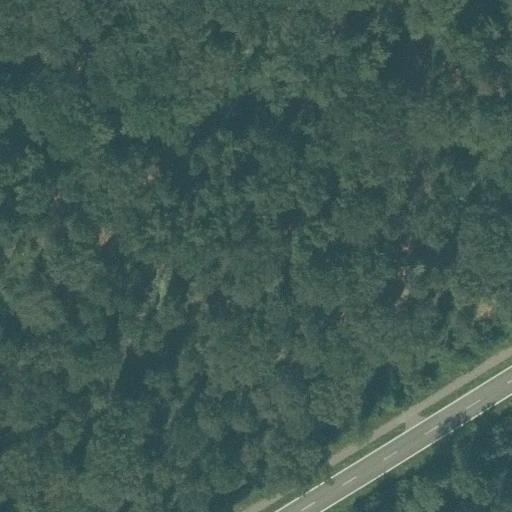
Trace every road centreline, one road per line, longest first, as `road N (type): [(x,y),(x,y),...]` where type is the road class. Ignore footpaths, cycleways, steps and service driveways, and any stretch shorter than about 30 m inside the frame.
road 1 (track): [(423,431),(411,412),(92,177)]
road 2 (track): [(0,111),(92,177),(240,0)]
road 3 (secondary): [(294,511),(511,377)]
